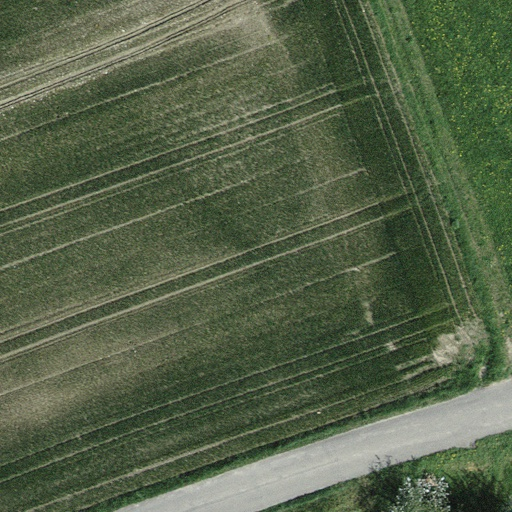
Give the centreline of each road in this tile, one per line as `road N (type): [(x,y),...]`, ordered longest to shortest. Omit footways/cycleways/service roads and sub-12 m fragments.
road 1 (unclassified): [(153,511),(437,411),(511,398)]
road 2 (track): [(511,335),(384,0)]
